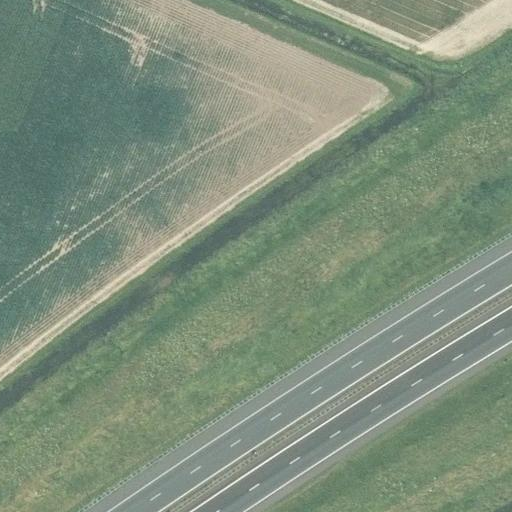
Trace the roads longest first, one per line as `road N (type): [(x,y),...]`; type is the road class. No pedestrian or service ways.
road 1 (motorway): [(511,268),(135,511)]
road 2 (motorway): [(218,511),(511,324)]
road 3 (track): [(383,78),(200,0)]
